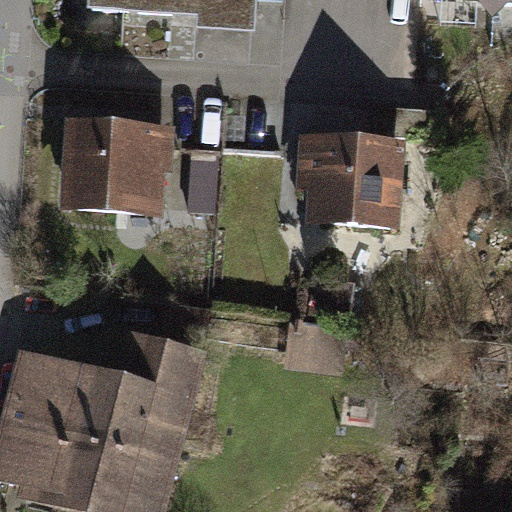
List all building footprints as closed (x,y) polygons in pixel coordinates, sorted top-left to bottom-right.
[(252,0),(87,0),(86,10),(169,17),(250,24),(252,0)] [(381,105),(379,137),(410,139),(412,107),(381,105)] [(171,141),(69,134),(63,220),(166,227),(171,141)] [(400,146),(303,141),(299,228),(395,233),(400,146)] [(196,212),(217,212),(217,164),(196,163),(196,212)] [(111,380),(24,359),(0,457),(0,499),(52,511),(170,511),(208,358),(121,337),(111,380)]
